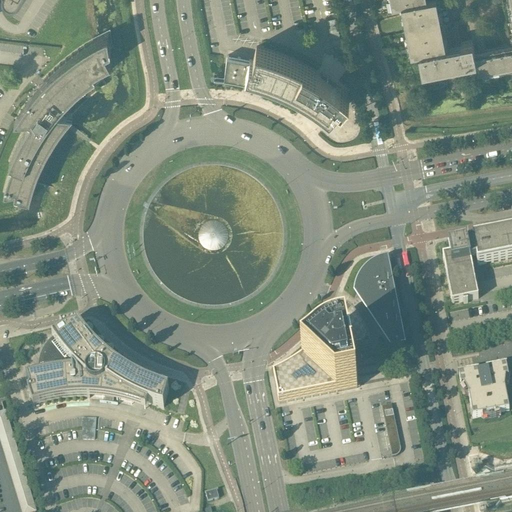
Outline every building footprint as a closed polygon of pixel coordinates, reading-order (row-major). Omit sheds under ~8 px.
[(390,0),(392,6),(401,4),(411,52),(432,48),(454,44),(449,22),(445,0),(390,0)] [(511,0),(502,0),(510,39),(511,44),(511,43),(511,0)] [(331,38),(333,46),(341,44),(336,18),(328,20),(331,38)] [(101,36),(92,40),(85,45),(81,48),(76,51),(71,54),(67,58),(62,62),(58,65),(54,69),(49,73),(45,78),(43,80),(45,82),(41,86),(37,90),(33,94),(29,99),(26,103),(23,108),(19,113),(18,115),(16,118),(29,117),(31,118),(28,123),(25,129),(23,133),(21,136),(19,140),(17,144),(15,149),(13,153),(11,157),(10,161),(13,162),(12,166),(10,169),(9,173),(8,177),(7,180),(6,184),(5,188),(4,191),(16,189),(15,194),(30,197),(31,193),(32,189),(33,184),(34,182),(35,180),(36,176),(38,172),(39,168),(41,164),(43,160),(45,156),(47,152),(49,148),(51,144),(53,140),(55,136),(58,133),(57,127),(62,120),(68,112),(59,111),(57,110),(59,107),(64,101),(67,98),(70,95),(74,92),(77,88),(81,85),(85,82),(88,79),(92,76),(96,73),(94,70),(96,70),(99,67),(104,64),(108,62),(112,60),(107,50),(112,48),(109,32),(101,36)] [(432,51),(419,54),(423,75),(432,73),(476,65),(477,64),(479,75),(489,73),(511,68),(511,46),(485,52),(475,54),(475,51),(473,43),(472,39),(461,41),(462,45),(432,51)] [(220,78),(224,78),(231,79),(235,80),(239,81),(244,82),(248,83),(251,84),(255,85),(258,86),(266,88),(269,90),(273,91),(278,93),(284,96),(288,98),(294,101),(297,103),(302,106),(303,105),(309,95),(313,98),(318,101),(322,104),(326,107),(330,111),(338,101),(342,105),(350,95),(344,91),(341,88),(337,85),(333,82),(327,78),(322,74),(316,71),(312,69),(308,66),(304,64),(297,61),(291,58),(287,56),(282,54),(274,51),(270,50),(267,49),(264,48),(260,47),(256,46),(253,60),(248,59),(243,58),(238,57),(232,56),(227,55),(224,76),(214,75),(214,77),(220,78)] [(443,257),(452,305),(463,303),(464,305),(468,304),(467,302),(478,300),(472,268),(511,259),(511,232),(472,241),(473,243),(448,248),(449,256),(443,257)] [(385,264),(380,265),(378,265),(376,266),(375,266),(373,267),(372,268),(370,269),(369,270),(367,271),(366,272),(365,274),(364,275),(363,277),(362,282),(360,287),(358,293),(392,348),(401,346),(385,264)] [(347,312),(347,313),(345,316),(344,318),(342,321),(341,323),(338,326),(336,329),(330,335),(327,339),(324,342),(321,345),(318,348),(315,351),(311,354),(308,357),(304,360),(300,363),(296,366),(291,368),(287,371),(283,373),(278,375),(274,377),(276,391),(279,405),(339,393),(357,389),(351,356),(371,352),(370,348),(370,345),(368,342),(367,339),(366,335),(364,332),(363,330),(361,327),(359,324),(357,321),(355,319),(352,316),(350,314),(347,312)] [(39,375),(26,379),(30,391),(28,391),(33,407),(43,404),(52,402),(61,400),(71,399),(80,399),(90,399),(92,399),(95,399),(97,399),(100,399),(102,400),(105,400),(104,404),(109,404),(113,405),(114,401),(119,402),(125,404),(130,405),(135,407),(141,409),(146,411),(149,404),(151,405),(154,406),(156,407),(159,407),(161,408),(164,409),(167,398),(169,391),(167,391),(167,390),(166,390),(166,389),(165,389),(164,388),(163,388),(162,388),(161,388),(160,388),(155,387),(142,381),(136,378),(131,375),(125,371),(120,368),(115,364),(110,360),(106,357),(109,354),(104,349),(99,345),(95,340),(90,334),(86,329),(82,324),(61,329),(63,333),(53,339),(53,340),(51,342),(49,345),(47,347),(45,350),(43,353),(42,356),(41,359),(40,362),(39,365),(39,368),(39,372),(39,375)] [(507,367),(504,368),(477,373),(458,377),(458,378),(459,378),(461,389),(463,399),(469,398),(473,419),(509,412),(505,391),(511,390),(509,379),(506,368),(507,368),(507,367)] [(401,449),(393,411),(383,413),(392,458),(395,457),(396,457),(397,457),(398,456),(399,455),(400,454),(400,453),(401,452),(401,451),(401,450),(401,449)] [(96,419),(82,419),(83,441),(95,441),(96,419)] [(24,470),(19,455),(6,459),(10,474),(24,470)] [(217,491),(206,494),(208,502),(219,499),(217,491)]
